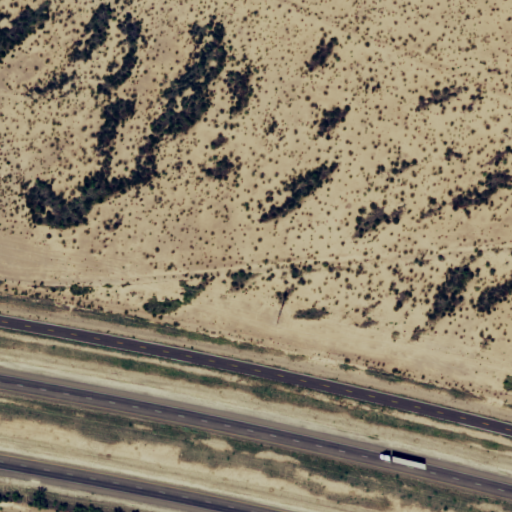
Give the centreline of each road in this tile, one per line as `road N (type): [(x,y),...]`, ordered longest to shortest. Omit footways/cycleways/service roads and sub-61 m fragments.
road 1 (motorway): [(511,500),(113,397),(0,376)]
road 2 (tertiary): [(511,428),(0,314)]
road 3 (motorway): [(0,466),(247,511)]
